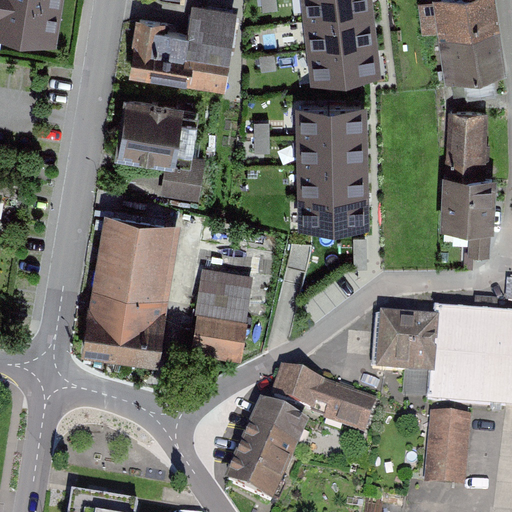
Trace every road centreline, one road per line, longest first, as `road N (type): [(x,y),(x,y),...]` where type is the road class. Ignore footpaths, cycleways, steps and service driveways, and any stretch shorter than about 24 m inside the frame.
road 1 (residential): [(145,420),(211,397),(299,350),(378,289),(488,274),(502,263),(511,218)]
road 2 (residential): [(111,0),(50,379)]
road 3 (residential): [(50,379),(29,511)]
road 4 (residential): [(222,511),(145,420)]
